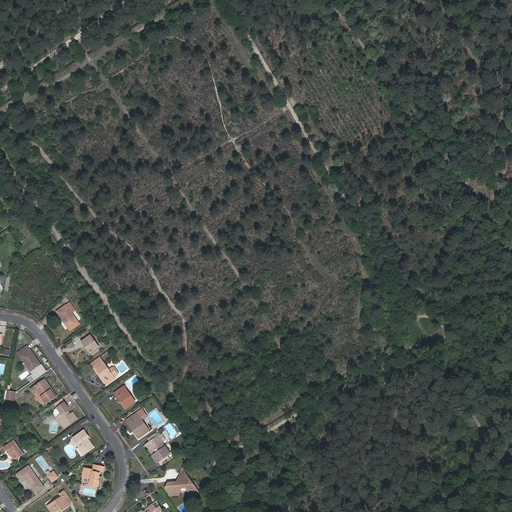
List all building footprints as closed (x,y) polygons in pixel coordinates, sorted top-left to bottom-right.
[(56,312),(63,321),(64,320),(68,326),(76,320),(66,305),(56,312)] [(64,320),(63,321),(68,328),(77,321),(76,320),(68,326),(64,320)] [(91,353),(98,348),(99,348),(90,336),(82,342),(90,354),(91,353)] [(27,346),(26,347),(39,366),(40,365),(27,346)] [(39,366),(26,347),(17,353),(31,372),(39,366)] [(94,367),(97,372),(98,371),(103,378),(102,379),(104,382),(113,376),(114,377),(117,375),(117,374),(113,368),(112,368),(109,370),(102,361),(94,367)] [(114,378),(114,377),(113,376),(104,382),(105,384),(114,378)] [(32,388),(35,393),(37,392),(45,404),(55,397),(51,392),(52,391),(45,380),(32,388)] [(114,394),(121,404),(123,403),(126,408),(135,402),(124,387),(114,394)] [(8,391),(7,398),(15,400),(16,393),(8,391)] [(54,405),(57,409),(65,404),(62,400),(54,405)] [(65,404),(57,409),(61,415),(56,418),(64,428),(77,419),(73,413),(71,414),(68,416),(65,412),(68,410),(69,409),(65,404)] [(147,417),(142,409),(136,413),(139,416),(129,423),(136,433),(135,434),(138,438),(149,431),(142,420),(147,417)] [(129,423),(139,416),(136,413),(126,421),(135,434),(136,433),(129,423)] [(86,439),(87,438),(89,438),(84,431),(73,438),(84,454),(92,448),(86,439)] [(148,439),(150,442),(157,436),(156,433),(148,439)] [(163,465),(171,459),(168,455),(170,454),(157,436),(150,442),(148,443),(154,451),(155,450),(157,452),(155,454),(160,461),(163,465)] [(18,456),(19,457),(23,454),(11,438),(6,441),(9,445),(3,449),(5,452),(7,451),(9,453),(8,453),(10,456),(11,456),(13,459),(18,456)] [(148,443),(146,445),(153,455),(155,454),(157,452),(155,450),(154,451),(148,443)] [(185,458),(189,465),(194,461),(189,455),(185,458)] [(100,473),(101,473),(102,467),(93,465),(92,470),(84,468),(82,477),(90,479),(89,485),(98,487),(99,481),(98,481),(100,473)] [(26,479),(36,493),(44,487),(29,466),(17,475),(22,482),(26,479)] [(56,470),(48,475),(53,482),(60,477),(56,470)] [(175,484),(174,482),(168,483),(165,489),(170,496),(178,495),(180,491),(178,488),(186,487),(187,490),(192,497),(196,497),(198,492),(184,472),(182,472),(177,482),(178,483),(175,484)] [(63,496),(49,506),(52,511),(56,511),(64,507),(66,508),(69,505),(68,504),(72,501),(64,491),(61,493),(63,496)]
